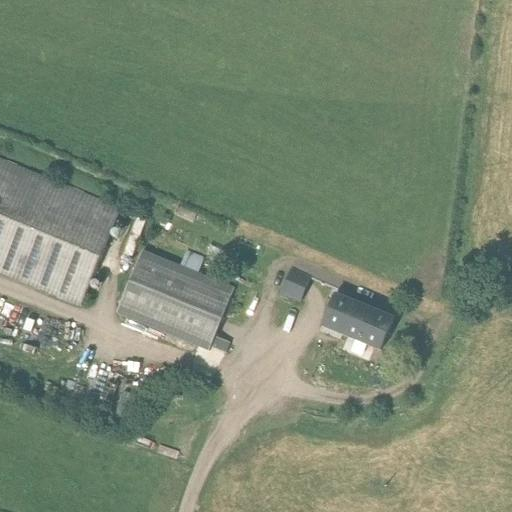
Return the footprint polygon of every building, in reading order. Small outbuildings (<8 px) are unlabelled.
[(104,201),(0,156),(0,265),(68,293),(104,201)] [(222,279),(134,244),(110,302),(199,338),(222,279)] [(280,255),(269,281),(294,290),(304,265),(280,255)] [(328,283),(315,315),(372,338),(386,307),(328,283)] [(49,315),(0,293),(0,324),(37,341),(49,315)]
